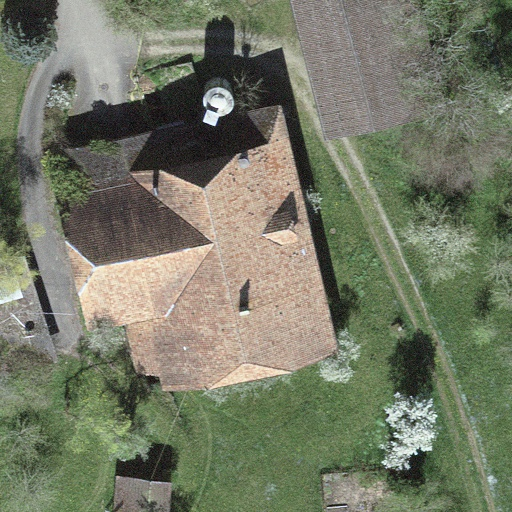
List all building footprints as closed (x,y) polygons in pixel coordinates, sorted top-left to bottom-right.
[(404,0),(321,0),(352,123),(430,104),(404,0)] [(212,107),(227,106),(233,92),(224,80),(209,81),(203,94),(212,107)] [(139,370),(329,324),(276,107),(59,160),(99,323),(126,316),(139,370)] [(0,376),(49,361),(14,255),(0,260),(0,376)] [(167,511),(170,476),(122,473),(119,511),(167,511)]
